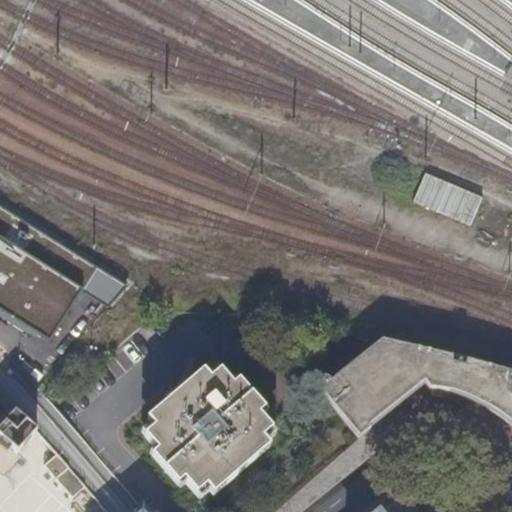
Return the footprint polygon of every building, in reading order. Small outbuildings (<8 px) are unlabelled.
[(484,198),(425,174),(413,203),(472,227),(484,198)] [(0,205),(0,315),(47,345),(81,292),(109,309),(127,287),(0,205)] [(368,429),(410,396),(423,385),(429,391),(447,394),(449,394),(449,393),(461,397),(482,407),(491,412),(506,421),(511,427),(511,375),(492,369),(456,359),(383,341),(329,383),(326,380),(322,380),(318,382),(317,385),(317,388),(319,392),(358,441),(370,431),(368,429)] [(186,482),(199,496),(208,489),(211,492),(224,481),(228,485),(258,459),(254,454),(266,444),(263,441),(273,432),(266,423),(272,418),(270,415),(268,417),(266,414),(241,383),(236,387),(223,373),(213,381),(209,377),(196,388),(192,384),(162,409),(166,415),(153,426),(156,430),(148,437),(161,452),(155,457),(180,487),(186,482)] [(0,439),(17,454),(37,432),(14,413),(0,428),(0,439)] [(416,511),(407,501),(400,501),(386,511),(416,511)]
